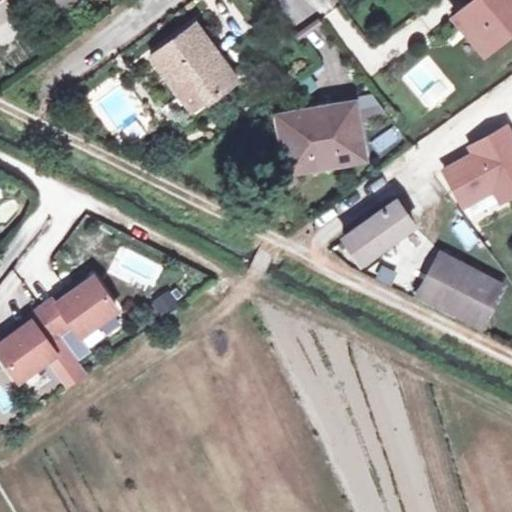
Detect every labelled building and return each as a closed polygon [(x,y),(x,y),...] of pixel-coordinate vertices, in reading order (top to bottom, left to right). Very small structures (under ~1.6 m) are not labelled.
[(37,0),(51,18),(73,0),(37,0)] [(475,0),(454,17),(485,55),(511,31),(511,10),(507,4),(511,0),(475,0)] [(336,6),(321,19),(368,75),(384,62),(336,6)] [(238,81),(196,24),(152,57),(194,113),(238,81)] [(387,106),(372,86),(357,97),(363,124),(387,106)] [(353,102),(278,115),(285,163),(337,155),(339,164),(363,160),(353,102)] [(511,138),(494,110),(458,132),(466,146),(465,147),(500,203),(511,196),(511,138)] [(337,155),(285,163),(287,173),(339,164),(337,155)] [(470,225),(498,209),(491,195),(463,212),(470,225)] [(396,202),(343,238),(360,261),(412,225),(396,202)] [(505,286),(441,253),(417,297),(481,330),(505,286)] [(371,275),(387,280),(392,265),(375,260),(371,275)] [(71,294),(45,312),(63,337),(76,328),(84,340),(121,314),(97,281),(84,291),(74,298),(71,294)] [(81,287),(71,294),(74,298),(84,291),(81,287)] [(173,294),(158,305),(167,318),(182,307),(173,294)] [(63,337),(45,312),(20,330),(23,335),(13,342),(0,351),(0,352),(22,384),(52,362),(73,389),(91,377),(63,337)] [(23,335),(20,330),(10,338),(13,342),(23,335)]
